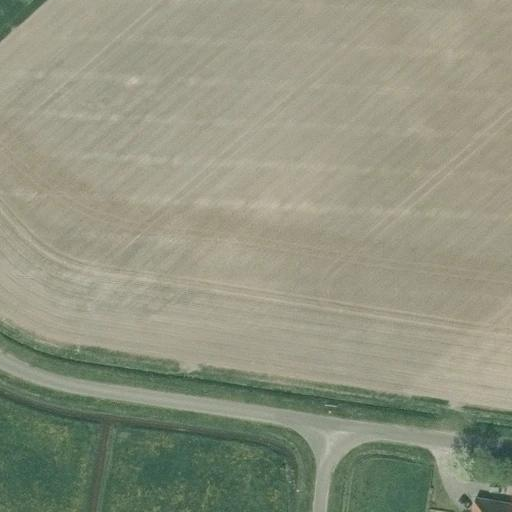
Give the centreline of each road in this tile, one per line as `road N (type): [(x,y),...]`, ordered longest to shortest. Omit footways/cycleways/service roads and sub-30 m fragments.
road 1 (unclassified): [(0,363),(66,388),(327,425)]
road 2 (unclassified): [(327,425),(511,446)]
